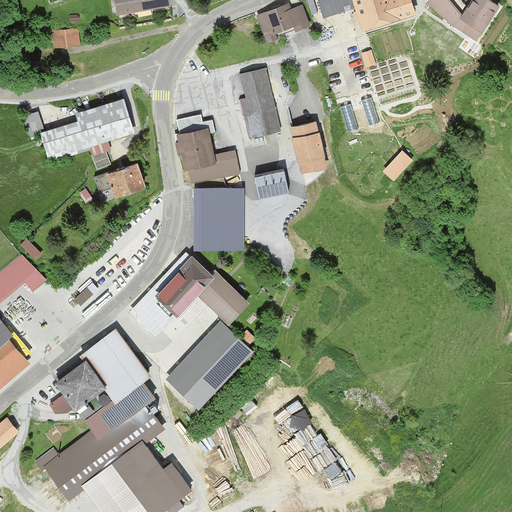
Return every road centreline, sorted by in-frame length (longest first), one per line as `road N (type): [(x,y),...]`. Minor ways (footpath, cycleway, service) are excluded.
road 1 (tertiary): [(115,306),(148,270),(169,228),(162,97),(173,63)]
road 2 (residential): [(208,511),(163,403),(156,357),(115,306)]
road 3 (unclassified): [(173,63),(70,90),(0,93)]
road 4 (track): [(203,28),(70,51)]
